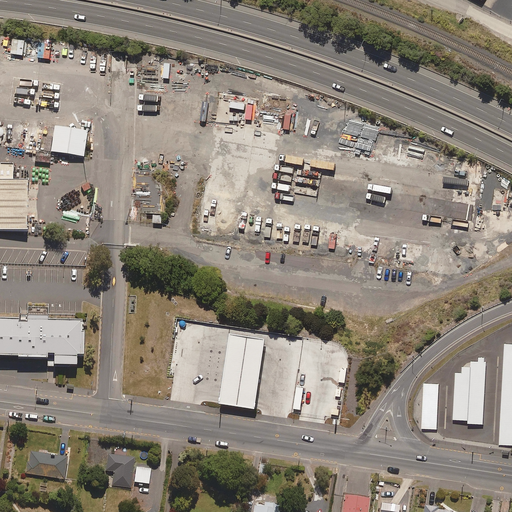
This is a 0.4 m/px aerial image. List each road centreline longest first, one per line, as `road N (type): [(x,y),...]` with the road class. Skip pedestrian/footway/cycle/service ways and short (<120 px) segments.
road 1 (motorway): [(511,156),(371,93),(259,55),(0,1)]
road 2 (motorway): [(155,0),(376,64),(511,124)]
road 3 (residential): [(128,53),(105,415)]
road 4 (secondary): [(105,415),(363,452)]
road 5 (motorway): [(511,304),(451,336),(408,378)]
